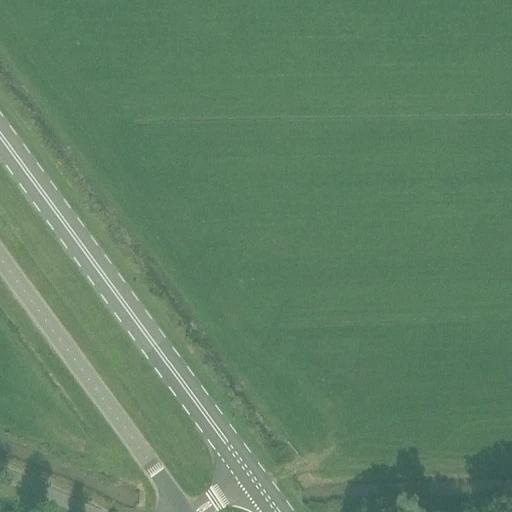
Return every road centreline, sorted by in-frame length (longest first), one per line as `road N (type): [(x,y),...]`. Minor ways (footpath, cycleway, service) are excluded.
road 1 (primary): [(251,480),(0,136)]
road 2 (unclassified): [(187,511),(0,255)]
